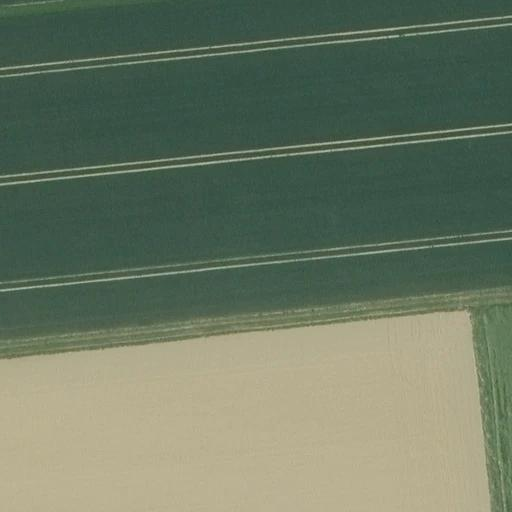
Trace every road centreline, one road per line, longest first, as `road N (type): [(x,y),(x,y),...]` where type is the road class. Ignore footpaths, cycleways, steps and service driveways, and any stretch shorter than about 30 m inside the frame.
road 1 (track): [(511,299),(0,353)]
road 2 (track): [(496,511),(474,303)]
